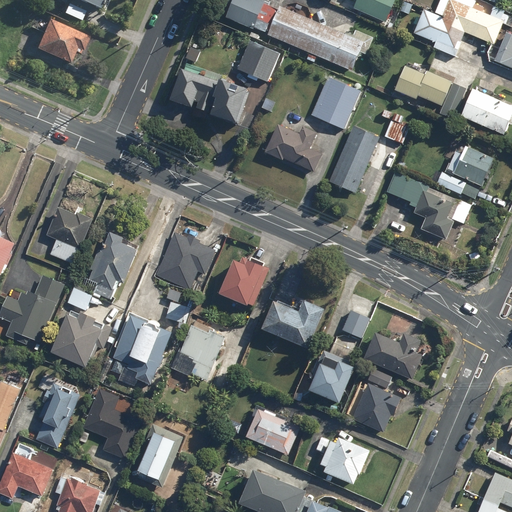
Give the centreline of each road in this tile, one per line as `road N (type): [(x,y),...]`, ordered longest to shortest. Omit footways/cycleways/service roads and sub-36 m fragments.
road 1 (tertiary): [(108,148),(388,268),(493,331)]
road 2 (residential): [(416,511),(493,331)]
road 3 (residential): [(174,0),(108,148)]
